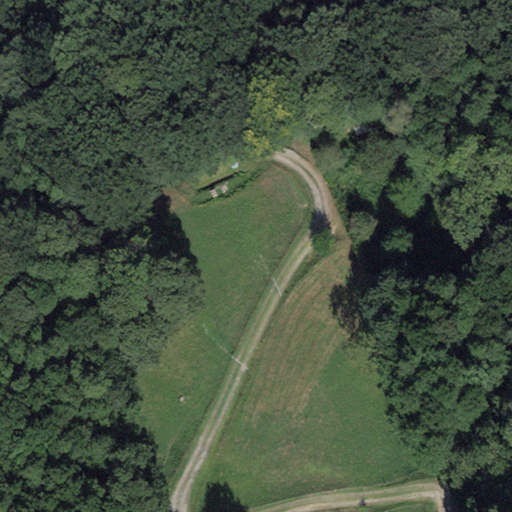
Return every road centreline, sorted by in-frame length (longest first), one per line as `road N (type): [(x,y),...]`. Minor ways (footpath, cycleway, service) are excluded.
road 1 (track): [(97,185),(223,153),(272,150),(299,164),(320,206),(178,511)]
road 2 (track): [(0,237),(56,231),(97,185),(167,134),(207,116),(356,77),(443,76),(511,36)]
road 3 (track): [(259,511),(440,490),(441,511)]
